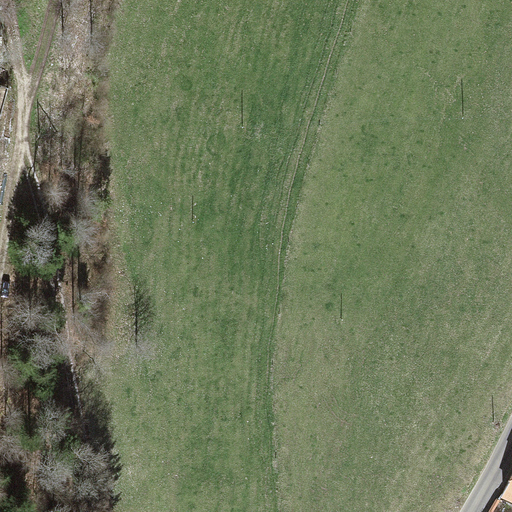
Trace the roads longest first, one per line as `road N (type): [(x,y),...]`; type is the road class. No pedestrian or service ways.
road 1 (track): [(99,511),(3,0)]
road 2 (track): [(55,0),(22,131),(0,270)]
